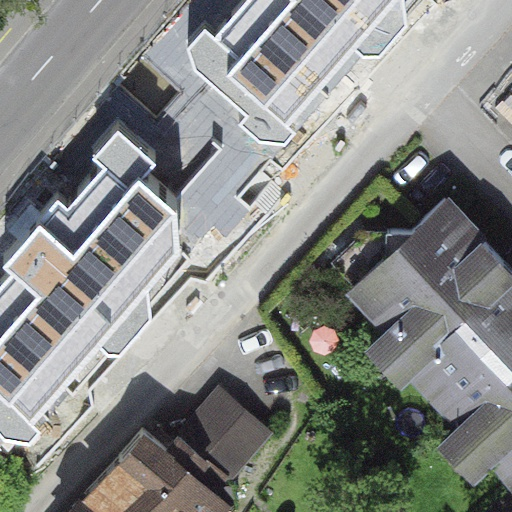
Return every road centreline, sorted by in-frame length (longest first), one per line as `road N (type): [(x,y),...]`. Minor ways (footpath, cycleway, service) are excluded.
road 1 (residential): [(511,11),(55,511)]
road 2 (secondary): [(106,0),(0,123)]
